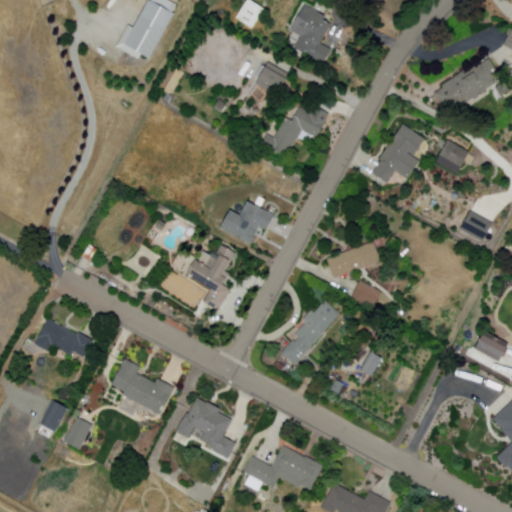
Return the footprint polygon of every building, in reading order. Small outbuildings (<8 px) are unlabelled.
[(147,0),(149,1),(149,0),(166,0),(175,5),(170,13),(173,14),(148,60),(122,45),(147,0)] [(251,28),(235,18),(246,0),(248,0),(263,9),(251,28)] [(304,5),(289,30),(300,36),(293,48),(321,64),(330,49),(319,43),(332,21),(304,5)] [(511,29),(511,51),(501,46),(511,29)] [(489,59),(499,75),(492,80),(494,83),(484,90),(485,92),(473,100),(471,97),(445,113),(433,94),(442,87),(441,85),(462,72),(463,74),(478,64),(479,65),(489,59)] [(267,62),(254,84),(275,97),(288,75),(267,62)] [(220,113),(213,107),(219,99),(226,105),(220,113)] [(315,107),(329,114),(316,138),(300,129),(285,157),(261,144),(266,135),(273,139),(292,104),(311,114),(315,107)] [(402,125),(424,140),(412,157),(418,161),(406,180),(394,172),(386,183),(371,173),(380,161),(378,160),(402,125)] [(447,141),(468,153),(456,174),(435,162),(447,141)] [(253,205),(258,197),(264,200),(260,208),(253,205)] [(228,212),(237,217),(245,202),(271,216),(264,231),(257,227),(247,245),(218,230),(228,212)] [(468,212),(491,224),(481,242),(459,230),(468,212)] [(325,260),(372,243),(379,263),(332,280),(325,260)] [(217,312),(230,290),(222,285),(229,274),(224,271),(234,254),(220,246),(215,253),(212,250),(208,256),(212,258),(205,270),(192,262),(184,275),(209,291),(202,302),(217,312)] [(92,263),(85,258),(92,247),(99,252),(92,263)] [(359,282),(380,293),(372,308),(351,297),(359,282)] [(324,301),(339,315),(294,366),(281,355),(296,337),(294,336),(305,323),(302,320),(310,311),(313,314),(324,301)] [(47,318),(33,344),(48,352),(51,346),(69,356),(72,351),(83,358),(93,340),(79,332),(77,335),(47,318)] [(481,332),(507,345),(498,363),(472,349),(481,332)] [(367,354),(360,365),(354,361),(361,350),(367,354)] [(368,354),(380,361),(369,379),(357,372),(368,354)] [(123,359),(139,367),(135,374),(154,384),(156,380),(173,389),(158,416),(121,396),(123,392),(109,385),(123,359)] [(195,398),(205,403),(206,402),(219,409),(218,412),(232,420),(223,437),(236,443),(227,459),(212,450),(212,449),(199,442),(203,433),(193,428),(186,439),(180,438),(175,433),(195,398)] [(511,400),(491,420),(511,442),(495,458),(509,472),(511,469),(511,400)] [(50,402),(63,409),(51,432),(38,425),(50,402)] [(75,419),(91,428),(78,451),(63,443),(75,419)] [(283,446),(272,467),(253,456),(244,472),(274,488),(280,477),(309,493),(323,466),(305,456),(305,457),(283,446)] [(369,491),(365,499),(334,483),(320,510),(323,511),(385,511),(390,503),(369,491)]
